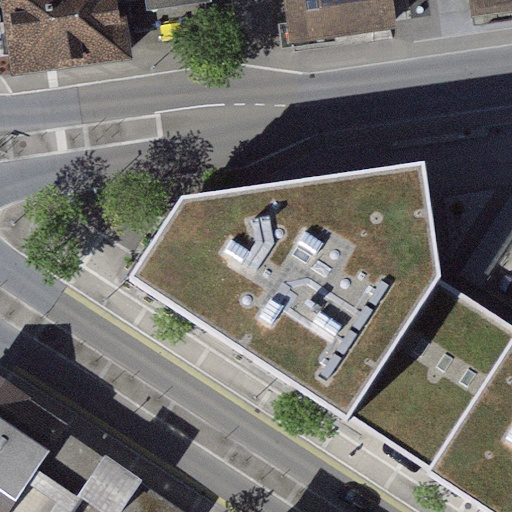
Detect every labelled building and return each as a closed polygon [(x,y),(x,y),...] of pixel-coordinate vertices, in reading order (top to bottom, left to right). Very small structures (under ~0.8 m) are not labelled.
[(2,0),(14,80),(134,64),(130,32),(223,19),(219,0),(2,0)] [(391,0),(280,0),(286,45),(395,33),(391,0)] [(511,0),(469,0),(473,21),(511,15),(511,0)] [(118,286),(337,429),(436,286),(418,173),(169,203),(118,286)] [(511,238),(511,193),(459,276),(479,289),(511,238)] [(508,332),(436,286),(337,429),(414,479),(508,332)] [(511,511),(511,334),(508,332),(414,479),(465,511),(511,511)] [(0,511),(191,511),(0,388),(0,511)]
